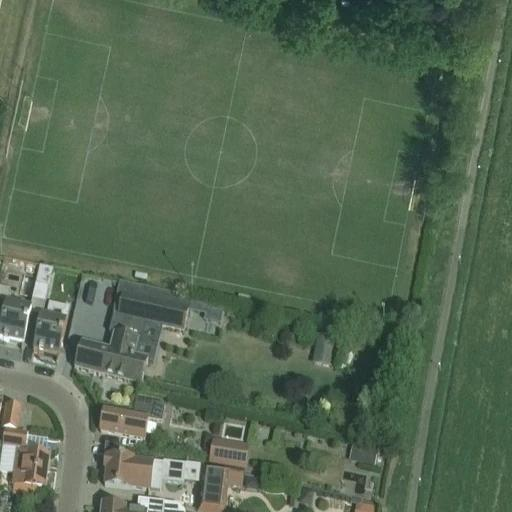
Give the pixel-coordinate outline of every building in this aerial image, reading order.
[(31,302),(29,312),(30,313),(42,316),(45,305),(48,289),(34,286),(31,302)] [(123,287),(116,320),(183,334),(190,301),(123,287)] [(0,290),(0,301),(7,303),(9,293),(0,290)] [(49,306),(46,321),(40,320),(33,355),(56,360),(55,365),(57,365),(69,311),(49,306)] [(5,307),(0,331),(0,342),(21,347),(20,352),(22,352),(30,313),(29,312),(5,307)] [(80,346),(74,371),(140,388),(147,362),(133,359),(138,341),(113,336),(109,354),(80,346)] [(133,419),(105,413),(101,434),(142,442),(146,421),(161,424),(164,408),(136,403),(133,419)] [(21,411),(5,408),(2,431),(17,433),(21,411)] [(11,487),(24,489),(43,491),(48,460),(24,457),(27,438),(4,435),(2,449),(0,461),(0,473),(13,476),(11,487)] [(207,468),(244,474),(248,449),(211,443),(207,468)] [(105,460),(104,460),(102,473),(105,473),(103,490),(130,493),(130,491),(160,494),(161,484),(183,486),(186,467),(163,464),(163,466),(133,463),(134,461),(106,457),(105,460)] [(224,511),(229,473),(202,470),(196,511),(224,511)] [(176,499),(196,500),(196,487),(177,486),(176,499)] [(182,511),(178,507),(164,505),(139,502),(138,503),(137,511),(136,511),(124,511),(124,510),(102,508),(101,511),(182,511)]
